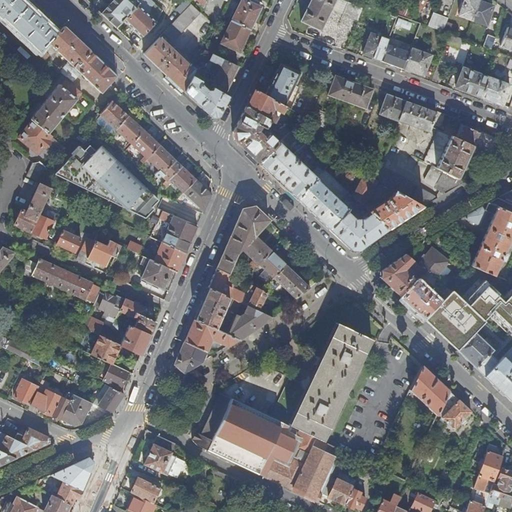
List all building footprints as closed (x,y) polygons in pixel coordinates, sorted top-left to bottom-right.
[(57,34),(20,0),(0,0),(0,18),(1,19),(1,18),(23,40),(38,54),(48,44),(57,34)] [(108,0),(97,10),(116,28),(123,21),(142,0),(109,0),(110,0),(109,0),(108,0)] [(150,0),(142,0),(123,21),(141,38),(156,22),(157,23),(162,11),(150,0)] [(184,0),(175,0),(172,4),(176,9),(177,9),(184,0)] [(180,14),(190,4),(185,0),(184,0),(177,9),(176,9),(175,10),(180,14)] [(242,0),(232,21),(250,30),(261,8),(246,0),(242,0)] [(320,31),(331,9),(335,0),(311,0),(301,21),(320,31)] [(335,0),(331,9),(358,20),(362,8),(342,0),(335,0)] [(473,21),(480,2),(473,0),(464,0),(459,16),(473,21)] [(493,7),(480,2),(473,21),(486,26),(493,7)] [(180,14),(163,33),(171,41),(172,42),(174,41),(200,13),(190,4),(180,14)] [(433,13),(428,26),(443,32),(447,22),(448,19),(433,13)] [(398,18),(396,26),(410,30),(412,22),(398,18)] [(239,52),(250,30),(232,21),(221,43),(239,52)] [(456,25),(447,22),(443,32),(449,34),(453,35),(456,25)] [(64,27),(57,34),(48,44),(54,50),(68,63),(74,68),(90,51),(64,27)] [(511,29),(507,28),(500,46),(511,50),(511,29)] [(363,54),(380,60),(386,44),(388,40),(371,33),(363,54)] [(449,34),(445,43),(457,47),(460,38),(453,35),(449,34)] [(488,35),(483,46),(491,49),(495,37),(488,35)] [(143,54),(184,92),(191,76),(195,68),(173,47),(171,49),(158,38),(143,54)] [(54,50),(48,44),(38,54),(37,55),(44,61),(54,50)] [(386,44),(380,60),(404,69),(410,53),(386,44)] [(410,53),(404,69),(424,76),(432,56),(412,48),(410,53)] [(116,77),(90,51),(74,68),(66,77),(72,82),(80,74),(101,94),(109,84),(116,77)] [(218,116),(228,96),(224,94),(237,67),(212,55),(209,61),(201,56),(198,63),(210,69),(213,62),(221,67),(211,86),(213,88),(212,91),(209,90),(207,92),(206,89),(208,85),(191,76),(184,92),(211,118),(218,116)] [(59,73),(61,75),(65,77),(66,77),(74,68),(68,63),(59,73)] [(281,64),(265,95),(284,106),(300,73),(281,64)] [(456,88),(481,98),(489,78),(463,68),(462,71),(455,68),(449,85),(454,87),(454,84),(457,85),(456,88)] [(347,102),(353,83),(335,76),(328,95),(347,102)] [(489,78),(481,98),(503,106),(510,86),(489,78)] [(59,85),(31,119),(32,121),(48,134),(55,125),(81,94),(66,81),(61,86),(59,85)] [(372,90),(353,83),(347,102),(365,109),(372,90)] [(265,95),(254,89),(245,107),(270,120),(272,122),(274,123),(280,112),(282,114),(286,107),(284,106),(265,95)] [(398,121),(405,102),(387,95),(379,114),(398,121)] [(101,113),(99,112),(93,119),(108,134),(107,135),(109,137),(112,134),(128,117),(112,102),(101,113)] [(435,113),(405,102),(398,121),(429,132),(431,127),(435,113)] [(270,120),(245,107),(233,133),(234,140),(259,163),(278,143),(268,133),(267,134),(265,132),(263,135),(259,131),(261,126),(265,128),(270,120)] [(330,114),(315,108),(311,121),(311,122),(326,127),(330,114)] [(136,125),(128,117),(112,134),(115,136),(118,133),(128,142),(123,148),(126,151),(131,145),(138,138),(143,132),(136,125)] [(48,134),(32,121),(24,132),(18,138),(37,154),(43,147),(47,150),(52,144),(48,141),(48,140),(51,136),(48,134)] [(289,132),(274,123),(272,122),(270,126),(283,138),(289,132)] [(369,122),(366,132),(373,135),(377,124),(369,122)] [(443,132),(473,146),(479,133),(461,124),(457,131),(446,126),(443,132)] [(443,132),(438,130),(423,162),(431,166),(424,179),(425,182),(445,194),(464,183),(457,179),(473,146),(443,132)] [(152,140),(143,132),(138,138),(131,145),(144,157),(140,161),(143,164),(146,160),(159,146),(152,140)] [(278,143),(259,163),(296,199),(316,178),(323,171),(318,168),(313,173),(294,156),(284,147),(288,143),(291,145),(298,136),(289,132),(283,138),(278,143)] [(359,148),(363,135),(356,132),(351,145),(359,148)] [(372,138),(363,135),(359,148),(367,151),(372,138)] [(63,153),(66,149),(51,136),(48,140),(51,143),(63,153)] [(307,142),(302,138),(298,136),(291,145),(288,143),(284,147),(294,156),(307,142)] [(312,156),(317,147),(308,142),(303,151),(312,156)] [(175,161),(159,146),(146,160),(159,171),(155,175),(158,179),(161,176),(167,169),(175,161)] [(159,202),(100,147),(95,153),(89,148),(84,152),(80,149),(54,176),(107,202),(109,198),(146,216),(159,202)] [(493,166),(504,160),(482,150),(478,159),(493,166)] [(336,158),(328,154),(322,160),(328,166),(336,158)] [(176,163),(175,161),(167,169),(161,176),(166,180),(162,184),(165,187),(170,182),(203,213),(211,195),(176,163)] [(39,163),(33,164),(27,177),(38,182),(41,184),(46,171),(49,168),(39,163)] [(438,198),(381,166),(376,180),(377,181),(395,191),(423,207),(438,198)] [(376,180),(364,174),(352,196),(357,200),(363,206),(370,213),(388,229),(423,207),(395,191),(392,197),(373,209),(366,201),(377,181),(376,180)] [(316,178),(296,199),(329,229),(346,211),(348,209),(316,178)] [(51,189),(41,184),(38,182),(24,212),(21,210),(14,225),(28,232),(31,233),(39,216),(51,189)] [(357,200),(352,196),(350,194),(345,200),(351,206),(357,200)] [(511,204),(498,198),(489,203),(511,213),(511,204)] [(358,212),(363,206),(357,200),(351,206),(358,212)] [(495,214),(471,266),(473,266),(481,270),(488,273),(503,280),(507,270),(500,266),(502,261),(505,262),(508,254),(505,253),(511,238),(511,213),(489,203),(463,218),(480,226),(481,224),(484,225),(490,212),(495,214)] [(242,210),(217,269),(229,274),(238,254),(243,249),(269,221),(255,207),(242,210)] [(42,217),(52,222),(56,214),(46,209),(42,217)] [(358,251),(388,229),(370,213),(363,219),(353,218),(346,211),(329,229),(351,250),(358,251)] [(185,254),(197,226),(170,215),(162,212),(159,219),(171,224),(162,243),(175,249),(185,254)] [(39,216),(31,233),(45,239),(52,222),(42,217),(39,216)] [(62,231),(56,244),(74,253),(81,240),(62,231)] [(254,269),(259,264),(271,252),(256,237),(243,249),(253,259),(249,264),(254,269)] [(441,245),(444,240),(438,237),(435,241),(441,245)] [(94,242),(87,238),(77,261),(85,264),(87,258),(94,242)] [(110,256),(115,258),(120,246),(109,240),(106,247),(94,242),(87,258),(105,266),(110,256)] [(127,249),(138,255),(141,248),(130,243),(127,249)] [(177,273),(185,254),(175,249),(162,243),(154,262),(177,273)] [(0,270),(13,256),(13,253),(2,248),(0,250),(0,270)] [(431,248),(418,265),(427,272),(435,278),(448,262),(431,248)] [(270,282),(274,279),(286,266),(271,252),(259,264),(269,274),(267,276),(269,278),(268,279),(270,282)] [(381,279),(402,299),(417,282),(405,271),(410,265),(422,277),(427,272),(418,265),(405,254),(381,271),(381,279)] [(169,291),(177,273),(154,262),(143,257),(140,265),(146,268),(142,279),(169,291)] [(36,264),(27,260),(21,274),(31,278),(32,276),(46,282),(49,275),(53,267),(39,260),(36,264)] [(277,291),(280,293),(289,284),(294,288),(301,280),(286,266),(274,279),(282,286),(277,291)] [(66,273),(53,267),(49,275),(46,282),(56,286),(59,288),(66,273)] [(217,269),(208,288),(229,298),(234,300),(241,303),(242,304),(246,296),(231,289),(236,278),(229,274),(217,269)] [(444,297),(448,292),(450,291),(435,278),(427,272),(422,277),(421,278),(428,285),(430,283),(444,297)] [(72,294),(79,279),(69,274),(66,273),(59,288),(72,294)] [(100,288),(79,279),(72,294),(86,300),(88,295),(95,298),(100,288)] [(287,291),(296,299),(310,288),(301,280),(294,288),(289,284),(280,293),(282,295),(287,291)] [(402,299),(424,320),(440,302),(418,281),(417,282),(402,299)] [(247,306),(259,312),(261,307),(267,293),(262,291),(251,285),(246,296),(242,304),(247,306)] [(208,288),(195,319),(216,329),(217,327),(221,328),(224,322),(220,320),(229,298),(208,288)] [(99,309),(105,294),(100,292),(93,307),(99,309)] [(120,311),(125,299),(119,297),(114,294),(113,297),(105,294),(99,309),(104,312),(103,314),(108,316),(115,319),(119,311),(120,311)] [(136,313),(144,317),(146,311),(146,309),(125,299),(120,311),(134,317),(136,313)] [(241,303),(234,300),(230,308),(231,311),(237,313),(241,303)] [(227,334),(239,340),(272,318),(259,312),(247,306),(244,313),(240,316),(236,315),(227,334)] [(259,312),(272,318),(276,315),(261,307),(259,312)] [(150,335),(155,323),(144,317),(136,313),(134,317),(134,318),(137,320),(135,324),(132,323),(130,326),(150,335)] [(87,329),(99,335),(104,324),(89,316),(83,328),(87,329)] [(120,322),(115,319),(108,316),(104,324),(105,324),(118,330),(122,322),(120,322)] [(129,325),(130,326),(132,323),(133,320),(123,316),(120,322),(122,322),(129,325)] [(195,319),(184,342),(206,352),(212,339),(228,346),(239,340),(227,334),(216,329),(195,319)] [(289,377),(270,417),(285,424),(320,440),(369,340),(372,341),(372,339),(337,322),(336,324),(338,325),(308,386),(289,377)] [(141,355),(150,335),(130,326),(129,325),(120,345),(141,355)] [(457,351),(485,377),(498,362),(490,354),(494,351),(492,349),(493,348),(488,344),(493,338),(486,332),(480,338),(475,333),(457,351)] [(0,346),(27,359),(31,351),(2,337),(3,335),(0,333),(0,346)] [(111,364),(120,345),(100,335),(93,350),(88,348),(86,352),(111,364)] [(185,373),(202,362),(206,352),(184,342),(175,364),(185,373)] [(485,377),(511,402),(511,348),(498,362),(485,377)] [(121,388),(128,372),(111,364),(104,381),(121,388)] [(436,415),(437,414),(448,390),(422,365),(410,390),(436,415)] [(80,380),(82,376),(77,374),(73,382),(78,384),(80,380)] [(29,404),(30,405),(38,388),(22,380),(14,397),(29,404)] [(30,405),(61,419),(71,398),(69,397),(67,401),(61,398),(58,396),(49,392),(46,391),(48,387),(49,383),(42,380),(38,388),(30,405)] [(104,397),(110,387),(106,385),(99,395),(104,397)] [(118,404),(123,394),(110,387),(104,397),(118,404)] [(454,430),(471,412),(448,390),(437,414),(454,430)] [(261,475),(285,424),(270,417),(221,393),(216,403),(220,405),(211,426),(206,424),(202,434),(196,432),(192,439),(197,444),(196,445),(261,475)] [(71,398),(61,419),(75,426),(81,423),(91,403),(73,394),(71,398)] [(99,407),(104,397),(99,395),(94,404),(99,407)] [(111,413),(118,404),(104,397),(99,407),(111,413)] [(220,405),(216,403),(206,424),(211,426),(220,405)] [(285,424),(261,475),(318,502),(322,494),(328,482),(342,451),(320,440),(285,424)] [(445,439),(450,434),(442,426),(437,431),(445,439)] [(14,439),(35,449),(49,443),(49,438),(27,427),(24,434),(19,431),(18,434),(17,433),(14,439)] [(0,432),(0,451),(15,459),(35,449),(14,439),(1,433),(0,433),(0,432)] [(176,443),(157,435),(144,464),(167,475),(168,474),(176,457),(171,455),(172,452),(176,443)] [(0,465),(15,459),(0,451),(0,465)] [(497,469),(502,456),(485,451),(481,464),(497,469)] [(176,457),(168,474),(177,477),(184,461),(176,457)] [(88,458),(51,475),(63,481),(82,490),(94,463),(88,458)] [(376,468),(373,466),(364,462),(359,474),(371,479),(376,468)] [(493,482),(494,477),(497,469),(481,464),(474,484),(463,480),(461,485),(473,488),(488,494),(490,489),(484,487),(487,480),(493,482)] [(500,498),(510,471),(501,468),(497,478),(499,479),(497,486),(492,484),(490,489),(488,494),(484,505),(489,507),(493,495),(497,497),(494,505),(497,507),(500,498)] [(511,471),(510,471),(500,498),(511,501),(511,490),(511,486),(511,471)] [(137,478),(130,493),(132,494),(135,495),(152,504),(156,496),(159,497),(162,490),(137,478)] [(40,480),(30,485),(47,493),(50,487),(49,485),(40,480)] [(328,497),(345,505),(353,488),(353,487),(336,480),(334,485),(328,497)] [(402,494),(408,483),(405,481),(403,480),(398,491),(402,494)] [(56,497),(71,505),(74,497),(78,499),(82,490),(63,481),(56,497)] [(227,485),(218,481),(213,491),(222,495),(227,485)] [(328,482),(322,494),(328,497),(334,485),(328,482)] [(353,488),(345,505),(353,509),(354,507),(360,510),(366,499),(360,496),(361,492),(353,488)] [(469,500),(484,505),(488,494),(473,488),(469,500)] [(20,489),(11,494),(16,496),(29,503),(32,496),(20,489)] [(429,511),(435,501),(417,493),(408,511),(429,511)] [(132,494),(125,510),(127,511),(135,495),(132,494)] [(51,495),(44,510),(47,511),(67,511),(71,505),(56,497),(51,495)] [(151,511),(155,505),(152,504),(135,495),(127,511),(128,511),(151,511)] [(392,511),(395,506),(400,498),(394,495),(390,503),(382,499),(376,511),(392,511)] [(29,503),(16,496),(12,503),(9,502),(6,503),(2,511),(33,511),(36,506),(29,503)] [(482,511),(484,505),(469,500),(464,511),(482,511)]
